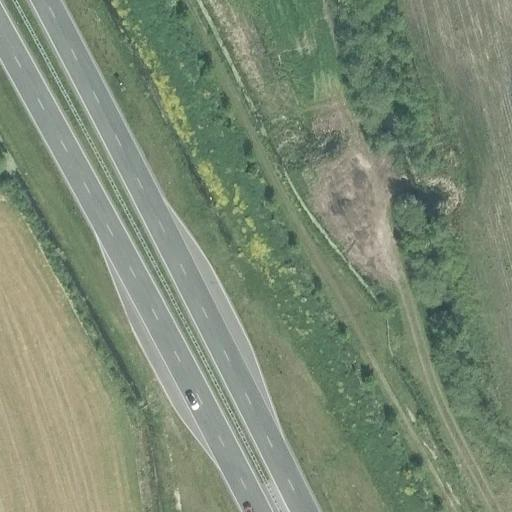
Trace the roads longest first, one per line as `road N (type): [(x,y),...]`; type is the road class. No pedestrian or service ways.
road 1 (trunk): [(304,511),(43,0)]
road 2 (trunk): [(0,31),(255,511)]
road 3 (track): [(494,511),(436,394),(343,78)]
